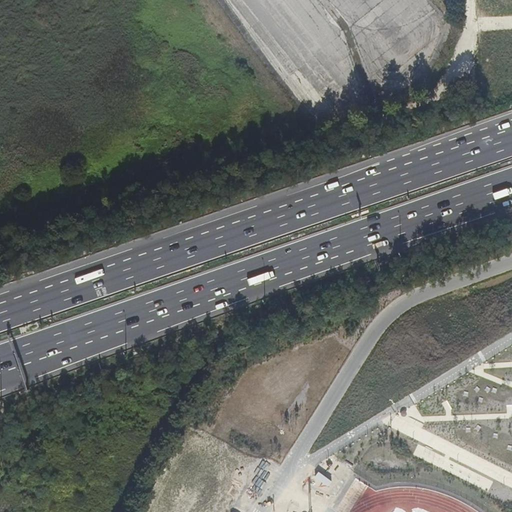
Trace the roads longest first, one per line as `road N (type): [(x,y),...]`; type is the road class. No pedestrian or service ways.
road 1 (motorway): [(0,365),(511,185)]
road 2 (motorway): [(511,138),(0,313)]
